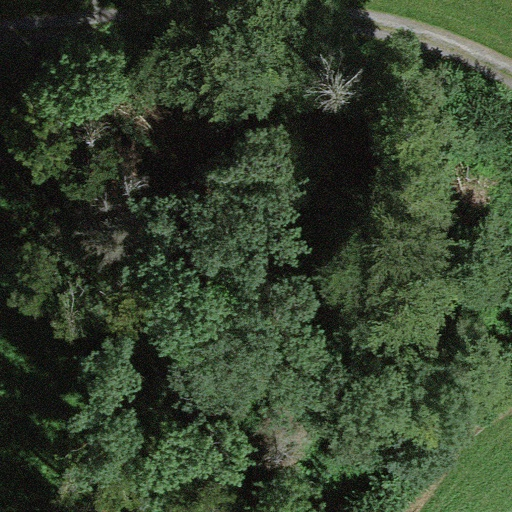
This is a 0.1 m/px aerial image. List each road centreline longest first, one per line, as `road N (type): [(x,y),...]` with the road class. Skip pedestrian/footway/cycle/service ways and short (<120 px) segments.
road 1 (track): [(232,0),(0,27)]
road 2 (track): [(511,77),(452,42),(322,0)]
